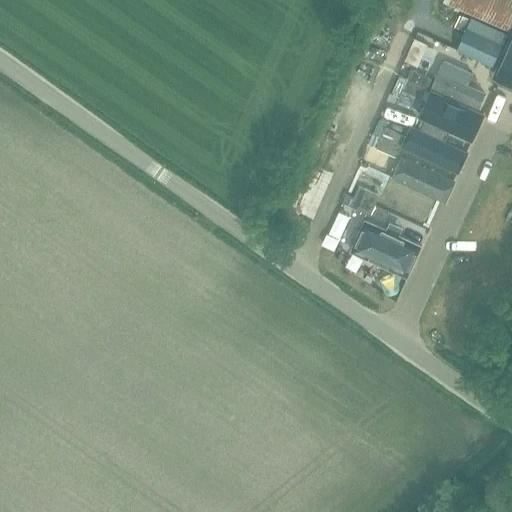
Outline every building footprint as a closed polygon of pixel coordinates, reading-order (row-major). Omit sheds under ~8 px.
[(511,0),(447,0),(444,6),(510,36),(511,31),(511,0)] [(472,20),(458,52),(495,69),(509,37),(472,20)] [(442,61),(429,90),(480,113),(493,83),(442,61)] [(432,79),(412,70),(408,80),(428,89),(432,79)] [(428,89),(408,80),(403,90),(417,96),(423,99),(428,89)] [(409,115),(417,96),(403,90),(394,86),(386,105),(409,115)] [(467,142),(480,113),(429,90),(415,119),(467,142)] [(390,109),(384,119),(401,131),(408,122),(390,109)] [(453,171),(467,142),(415,119),(402,148),(453,171)] [(406,138),(386,129),(382,139),(401,148),(406,138)] [(401,148),(382,139),(377,149),(397,158),(401,148)] [(453,171),(402,148),(389,177),(440,200),(453,171)] [(427,229),(440,200),(389,177),(381,197),(376,207),(427,229)] [(380,196),(360,187),(355,197),(375,206),(380,196)] [(375,206),(355,197),(351,207),(371,216),(375,206)] [(414,259),(427,229),(376,207),(363,236),(414,259)]
